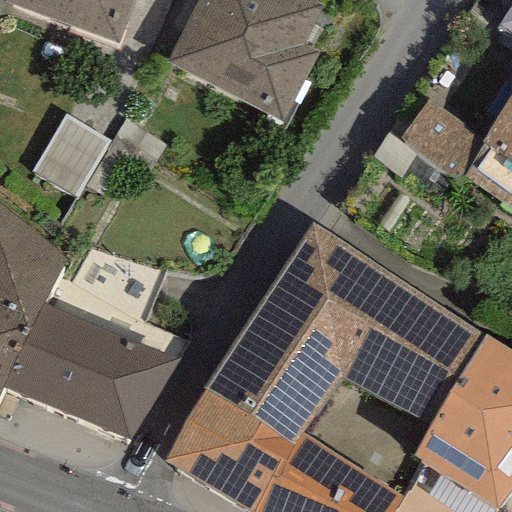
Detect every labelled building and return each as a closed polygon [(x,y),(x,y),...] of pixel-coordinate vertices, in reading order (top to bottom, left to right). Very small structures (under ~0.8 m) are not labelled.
[(0,0),(0,3),(118,47),(135,0),(0,0)] [(322,7),(309,0),(196,0),(164,62),(280,121),(315,53),(302,46),(322,7)] [(511,91),(479,141),(482,144),(461,178),(511,214),(511,91)] [(427,101),(398,139),(457,183),(461,178),(482,144),(479,141),(427,101)] [(75,199),(109,144),(65,117),(31,172),(75,199)] [(0,389),(1,387),(130,442),(176,360),(42,305),(62,258),(0,206),(0,389)] [(393,511),(402,497),(304,433),(342,378),(429,427),(485,334),(310,225),(200,390),(163,461),(244,511),(393,511)] [(494,511),(495,511),(511,487),(511,351),(485,334),(429,427),(410,458),(422,465),(408,493),(406,491),(402,497),(393,511),(494,511)]
